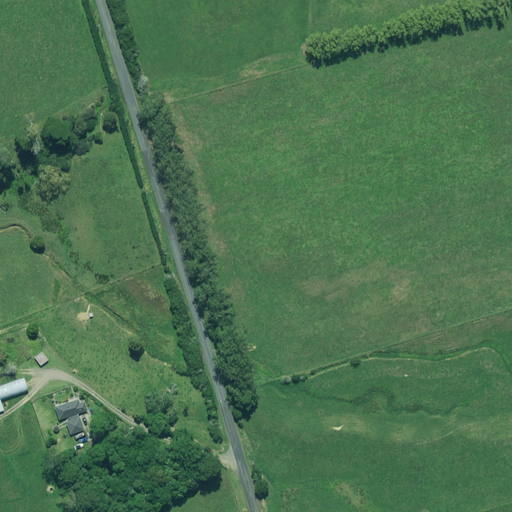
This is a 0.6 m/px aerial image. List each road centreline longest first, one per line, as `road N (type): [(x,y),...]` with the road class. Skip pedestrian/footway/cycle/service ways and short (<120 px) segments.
road 1 (unclassified): [(100,0),(256,511)]
road 2 (track): [(242,465),(139,424),(64,375),(46,373),(0,409)]
